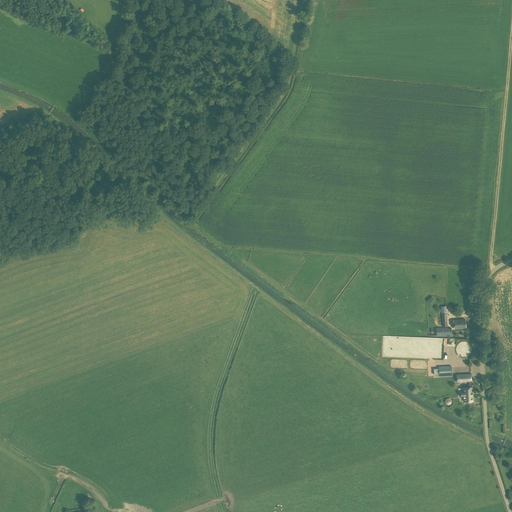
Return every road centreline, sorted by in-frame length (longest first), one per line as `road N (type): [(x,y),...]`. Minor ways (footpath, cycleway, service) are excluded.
road 1 (track): [(487,440),(412,402),(255,287)]
road 2 (track): [(45,112),(255,287)]
road 3 (unclassified): [(509,511),(488,447),(478,299),(493,270),(511,262)]
road 4 (track): [(511,30),(493,270)]
